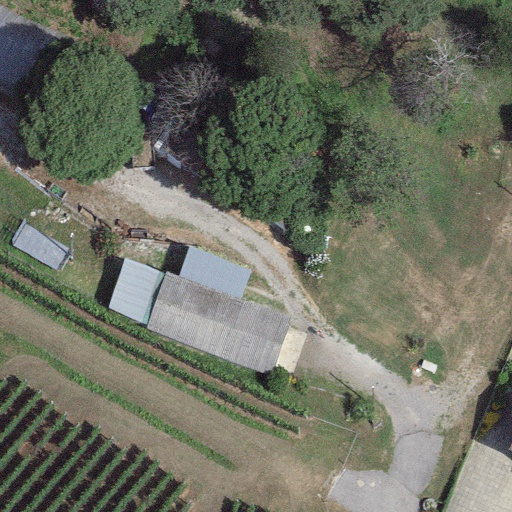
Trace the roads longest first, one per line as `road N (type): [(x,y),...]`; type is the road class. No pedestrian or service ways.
road 1 (track): [(389,509),(206,432),(0,325)]
road 2 (track): [(511,228),(492,301),(418,451)]
